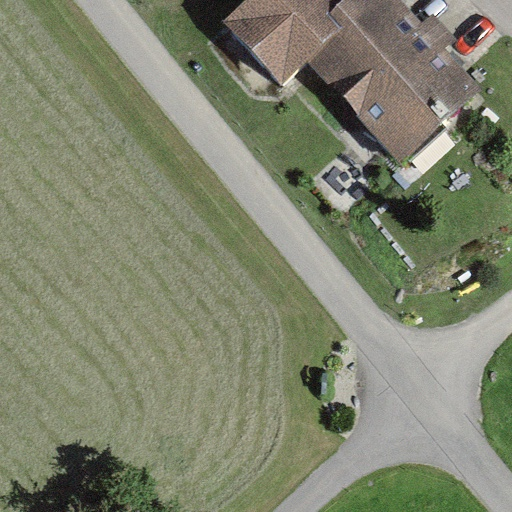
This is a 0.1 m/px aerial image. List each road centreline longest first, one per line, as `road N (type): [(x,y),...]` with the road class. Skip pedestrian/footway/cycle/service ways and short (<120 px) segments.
road 1 (unclassified): [(511,482),(115,0)]
road 2 (track): [(511,316),(297,511)]
